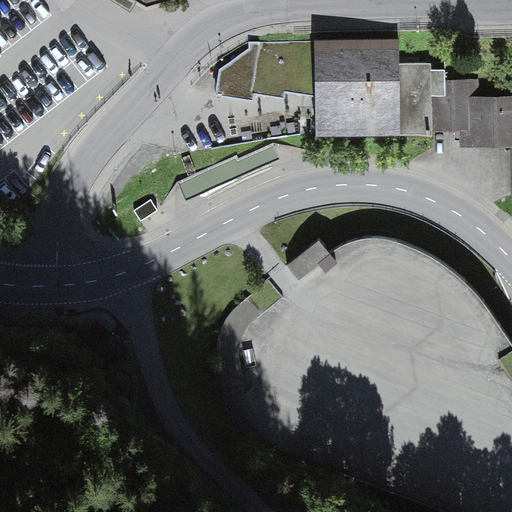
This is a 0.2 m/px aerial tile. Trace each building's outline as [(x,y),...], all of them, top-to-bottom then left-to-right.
[(399,40),(250,43),(250,49),(222,68),(219,89),(250,94),(251,87),(281,92),(282,85),(323,92),(323,131),(429,129),(429,123),(465,122),(465,138),(511,137),(511,99),(473,100),(473,84),(445,84),(445,68),(430,68),(430,79),(420,79),(420,62),(399,62),(399,40)] [(237,156),(177,182),(186,201),(281,159),(274,144),(239,160),(237,156)] [(133,209),(140,220),(157,209),(150,198),(133,209)] [(511,511),(511,342),(477,291),(449,266),(430,253),(412,244),(386,236),(371,235),(352,238),(330,252),(318,238),(286,265),(234,308),(226,318),(218,336),(216,356),(220,380),(214,381),(216,393),(222,392),(229,432),(446,511),(511,511)] [(70,335),(104,367),(104,365),(118,349),(95,327),(91,332),(75,332),(70,335)]
